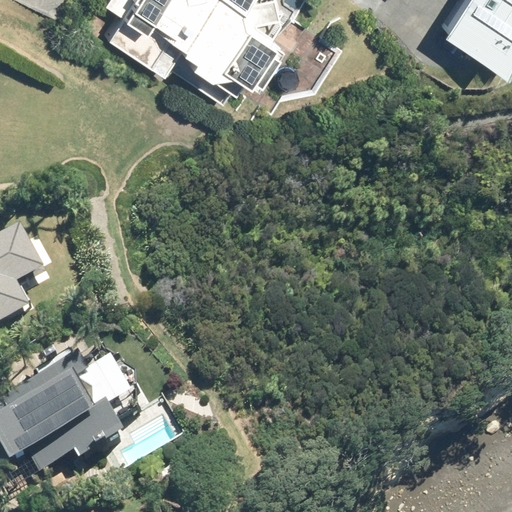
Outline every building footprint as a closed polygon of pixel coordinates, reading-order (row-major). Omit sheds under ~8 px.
[(109,0),(117,5),(103,26),(159,63),(177,35),(186,40),(183,46),(200,57),(201,61),(229,79),(237,65),(250,74),(276,33),(263,24),(266,19),(250,11),(271,5),(270,0),(109,0)] [(511,40),(511,0),(458,0),(440,29),(496,65),(511,40)] [(0,323),(34,305),(20,281),(48,266),(24,223),(0,235),(0,323)] [(129,429),(110,400),(98,405),(81,375),(93,369),(82,349),(0,398),(0,455),(5,453),(13,467),(34,457),(41,470),(78,448),(83,457),(129,429)] [(68,480),(55,487),(59,494),(72,488),(68,480)]
